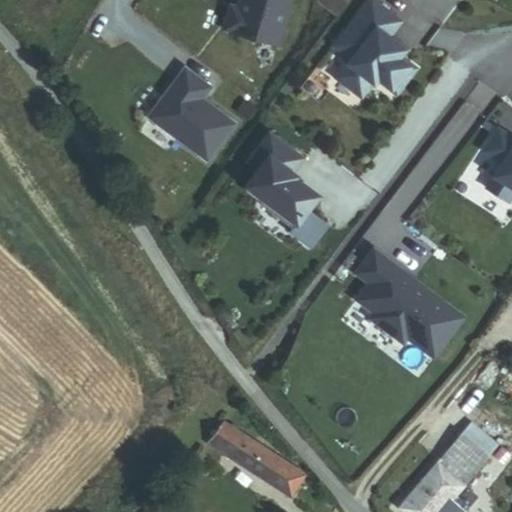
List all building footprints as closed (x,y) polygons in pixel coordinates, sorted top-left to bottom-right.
[(275,45),(287,0),(235,0),(233,8),(226,6),(220,30),(275,45)] [(338,15),(347,3),(343,0),(318,0),(318,1),(338,15)] [(401,49),(393,43),(392,45),(383,37),(384,36),(395,22),(367,0),(332,45),(349,58),(334,77),(357,95),(368,81),(370,83),(374,78),(392,92),(409,69),(395,58),(401,49)] [(393,43),(384,36),(383,37),(392,45),(393,43)] [(231,124),(198,99),(206,87),(181,68),(144,117),(203,161),(231,124)] [(511,139),(494,129),(480,151),(498,163),(482,188),(504,202),(511,189),(511,139)] [(303,212),(315,196),(302,186),(298,191),(288,183),(292,178),(293,176),(288,172),(299,158),(265,133),(244,161),(255,169),(242,186),(259,199),(255,204),(273,217),(277,212),(293,224),(289,229),(287,232),(307,248),(323,227),(303,212)] [(302,186),(292,178),(288,183),(298,191),(302,186)] [(293,224),(277,212),(273,217),(289,229),(293,224)] [(430,357),(460,316),(409,278),(408,280),(400,274),(402,272),(369,248),(352,272),(365,282),(353,299),(370,312),(366,317),(399,342),(403,337),(430,357)] [(228,336),(238,328),(227,313),(216,321),(228,336)] [(291,496),(305,474),(225,421),(210,443),(291,496)] [(463,485),(486,457),(459,435),(436,463),(463,485)] [(398,510),(399,511),(441,511),(463,485),(436,463),(398,510)]
